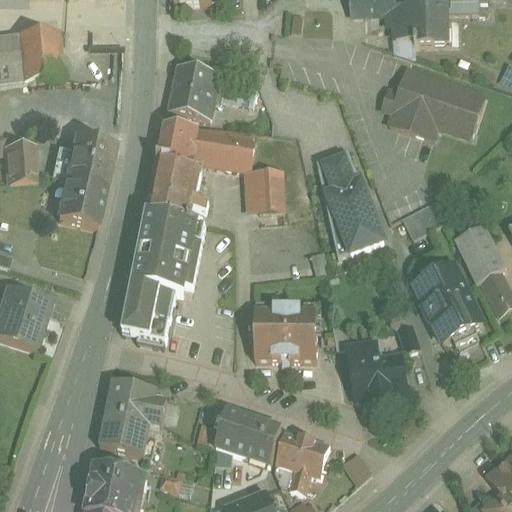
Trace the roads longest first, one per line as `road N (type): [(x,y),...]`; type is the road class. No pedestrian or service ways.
road 1 (tertiary): [(89,350),(127,211),(150,75),(150,0)]
road 2 (residential): [(408,479),(336,422),(89,350)]
road 3 (tertiary): [(89,350),(28,511)]
road 4 (tertiary): [(66,511),(89,350)]
